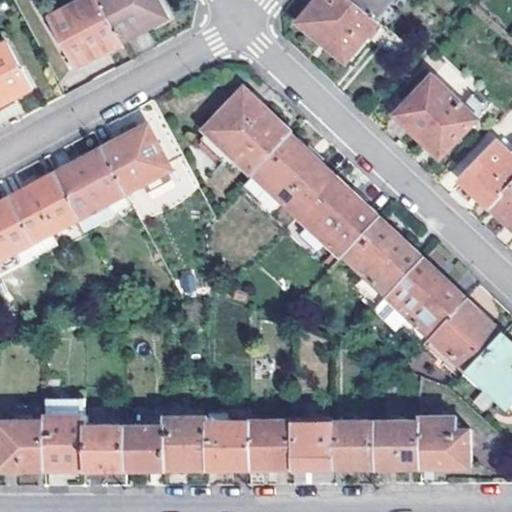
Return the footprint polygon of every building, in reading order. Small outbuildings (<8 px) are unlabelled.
[(121,40),(99,0),(83,0),(52,17),(77,66),(122,43),(121,40)] [(99,0),(121,40),(166,17),(157,0),(99,0)] [(376,17),(355,0),(319,0),(301,22),(349,62),(351,59),(381,24),(382,22),(376,17)] [(355,0),(376,17),(386,5),(390,0),(355,0)] [(399,15),(386,5),(376,17),(382,22),(388,27),(399,15)] [(381,24),(351,59),(355,62),(384,27),(381,24)] [(8,41),(0,45),(0,106),(34,89),(8,41)] [(481,118),(435,75),(398,115),(443,158),(481,118)] [(232,148),(242,157),(258,172),(294,134),(246,89),(210,127),(212,129),(199,142),(213,157),(217,153),(223,159),(232,148)] [(105,149),(129,194),(175,170),(151,125),(105,149)] [(270,187),(285,201),(300,215),(337,176),(294,134),(258,172),(256,173),(270,187)] [(464,179),(494,207),(511,188),(511,151),(501,141),(464,179)] [(232,148),(223,159),(233,167),(242,157),(232,148)] [(58,174),(82,219),(129,194),(105,149),(58,174)] [(11,199),(35,244),(82,219),(58,174),(11,199)] [(337,176),(300,215),(343,256),(345,254),(380,217),(358,196),(337,176)] [(285,201),(270,187),(260,197),(274,212),(285,201)] [(511,188),(494,207),(511,223),(511,188)] [(0,204),(0,261),(8,258),(35,244),(11,199),(0,204)] [(380,217),(345,254),(389,295),(424,258),(400,235),(380,217)] [(0,275),(14,268),(8,258),(0,261),(0,275)] [(424,258),(389,295),(431,336),(467,299),(445,279),(424,258)] [(467,299),(431,336),(468,371),(470,369),(504,334),(467,299)] [(511,341),(504,334),(470,369),(511,409),(511,341)] [(47,415),(47,420),(47,468),(87,468),(87,425),(87,415),(47,415)] [(167,424),(167,468),(209,468),(209,420),(209,416),(167,415),(167,424)] [(421,417),(421,420),(421,466),(471,466),(471,429),(457,429),(457,417),(421,417)] [(252,419),(252,421),(252,467),(295,467),(295,419),(252,419)] [(338,419),(295,419),(295,467),(338,467),(338,420),(338,419)] [(1,469),(47,468),(47,420),(1,420),(1,469)] [(252,421),(209,420),(209,468),(252,467),(252,421)] [(379,420),(338,420),(338,467),(380,466),(379,420)] [(421,420),(379,420),(380,466),(421,466),(421,420)] [(87,425),(87,468),(127,468),(127,424),(87,425)] [(167,424),(127,424),(127,468),(167,468),(167,424)]
